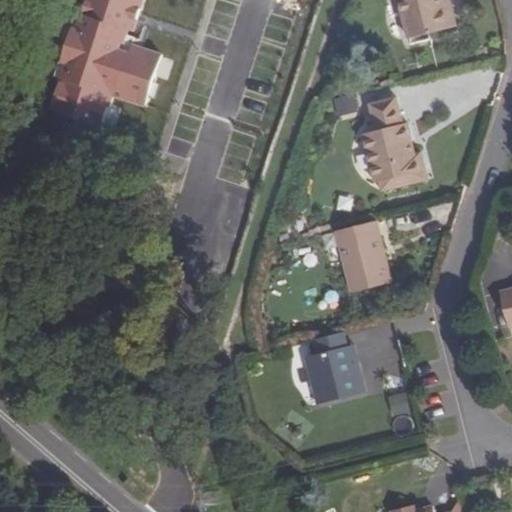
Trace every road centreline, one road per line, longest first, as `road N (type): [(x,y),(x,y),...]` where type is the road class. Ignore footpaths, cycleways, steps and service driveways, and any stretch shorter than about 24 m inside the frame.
road 1 (track): [(293,469),(242,426),(225,332),(340,0)]
road 2 (residential): [(511,95),(441,306),(470,424),(511,452)]
road 3 (track): [(479,432),(192,489),(178,511)]
road 4 (primary): [(118,511),(0,411)]
